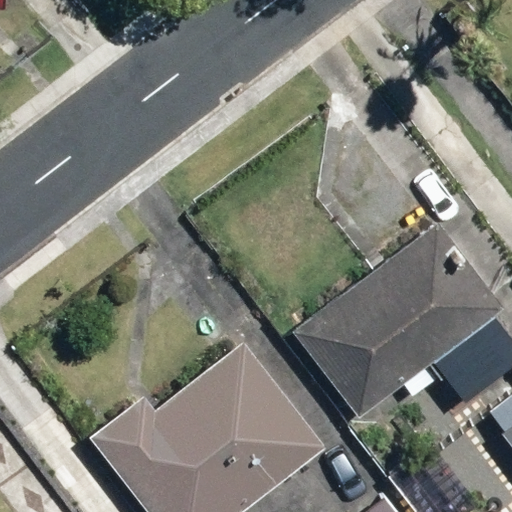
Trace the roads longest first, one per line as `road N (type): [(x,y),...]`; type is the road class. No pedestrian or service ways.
road 1 (residential): [(292,0),(0,218)]
road 2 (unknown): [(0,357),(120,511)]
